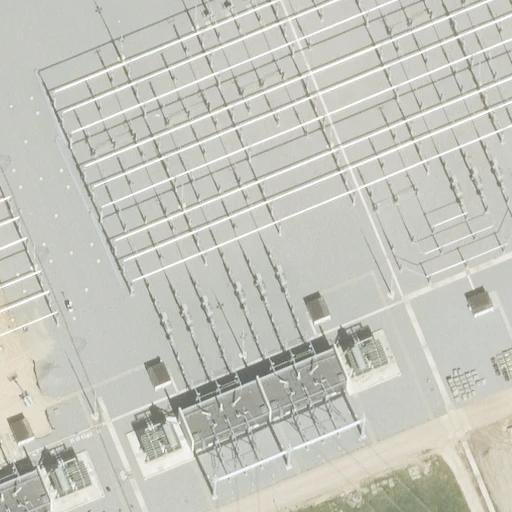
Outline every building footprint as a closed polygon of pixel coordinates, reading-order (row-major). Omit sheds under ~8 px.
[(288,246),(300,239),(293,226),(280,233),(288,246)] [(492,311),(486,296),(467,303),(473,319),(492,311)] [(329,319),(322,301),(306,307),(314,326),(329,319)] [(170,384),(163,366),(147,372),(154,391),(170,384)] [(33,441),(26,423),(10,429),(17,447),(33,441)]
